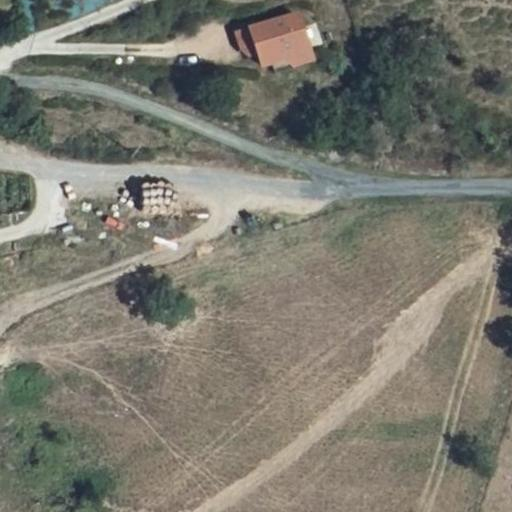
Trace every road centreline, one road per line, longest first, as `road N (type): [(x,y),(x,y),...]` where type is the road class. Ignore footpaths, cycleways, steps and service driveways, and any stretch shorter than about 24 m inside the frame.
road 1 (unclassified): [(0,83),(109,90),(348,181),(511,186)]
road 2 (track): [(259,188),(174,244),(0,316)]
